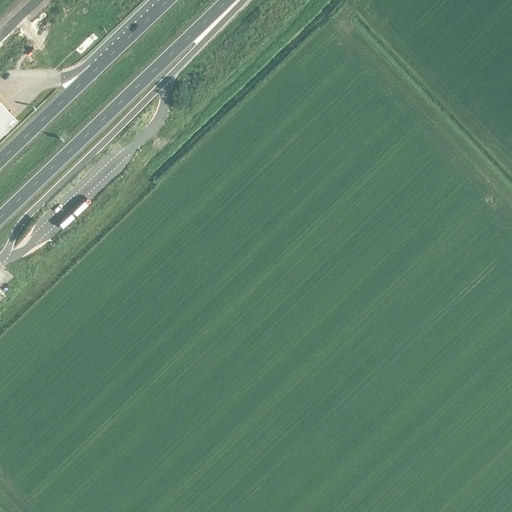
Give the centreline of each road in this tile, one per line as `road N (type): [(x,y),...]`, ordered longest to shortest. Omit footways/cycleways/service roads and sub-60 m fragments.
road 1 (trunk): [(0,218),(221,6)]
road 2 (trunk): [(103,62),(0,159)]
